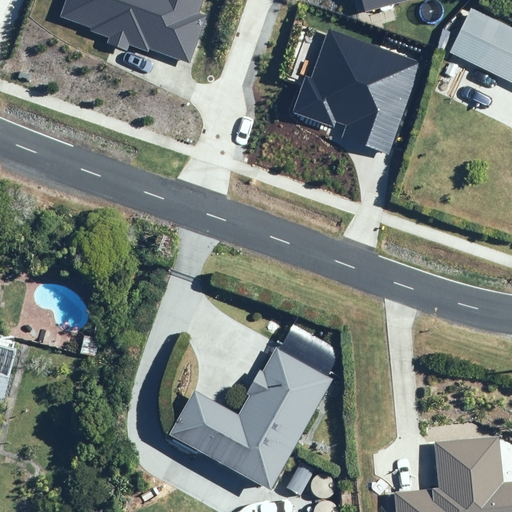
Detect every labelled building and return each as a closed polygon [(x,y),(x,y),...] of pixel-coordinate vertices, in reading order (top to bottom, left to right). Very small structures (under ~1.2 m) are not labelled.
[(511,27),(474,11),(454,56),(511,81),(511,27)] [(448,24),(439,42),(453,48),(462,30),(448,24)] [(84,338),(80,353),(95,356),(98,341),(84,338)] [(0,344),(0,406),(2,407),(18,349),(0,344)] [(274,495),(335,381),(273,348),(239,410),(197,388),(170,439),(274,495)] [(398,492),(399,511),(511,511),(511,483),(505,484),(501,439),(437,444),(440,489),(398,492)]
